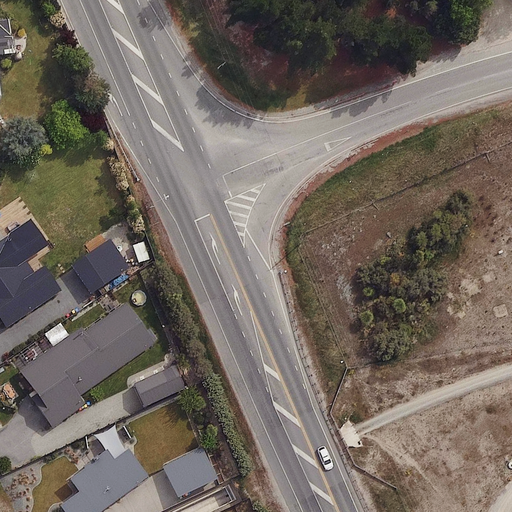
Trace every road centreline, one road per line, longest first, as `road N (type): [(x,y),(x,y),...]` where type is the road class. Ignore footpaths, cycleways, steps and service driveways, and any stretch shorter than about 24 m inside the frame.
road 1 (primary): [(197,185),(338,511)]
road 2 (secondary): [(511,71),(388,106),(197,185)]
road 3 (primary): [(108,0),(197,185)]
